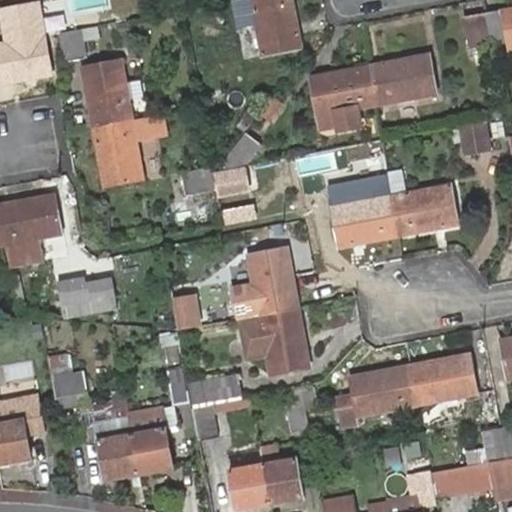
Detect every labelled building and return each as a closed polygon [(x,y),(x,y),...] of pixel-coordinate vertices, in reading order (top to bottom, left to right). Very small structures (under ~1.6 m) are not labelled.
[(232,0),(241,27),(256,22),(248,0),(232,0)] [(291,0),(252,0),(263,56),(301,48),(291,0)] [(511,10),(485,16),(490,45),(510,42),(511,50),(511,10)] [(470,48),(490,45),(485,16),(465,19),(470,48)] [(39,25),(12,30),(15,42),(41,37),(39,25)] [(61,33),(66,62),(86,58),(81,29),(61,33)] [(0,84),(53,76),(45,36),(41,37),(15,42),(0,44),(0,84)] [(370,68),(377,106),(435,97),(428,58),(370,68)] [(83,69),(94,129),(134,121),(123,62),(83,69)] [(359,109),(377,106),(370,68),(310,78),(316,117),(336,113),(338,127),(339,130),(362,126),(359,109)] [(320,130),(338,127),(336,113),(316,117),(320,130)] [(134,121),(94,129),(105,188),(145,180),(134,121)] [(491,153),(486,124),(458,129),(463,159),(491,153)] [(227,171),(245,167),(264,143),(247,130),(231,149),(225,158),(219,164),(227,171)] [(217,190),(219,197),(224,196),(248,191),(250,191),(245,167),(227,171),(214,173),(217,190)] [(189,196),(217,190),(214,173),(214,171),(213,169),(184,175),(189,196)] [(393,199),(399,237),(459,226),(452,188),(393,199)] [(41,237),(63,232),(56,196),(0,206),(0,230),(3,245),(5,244),(10,268),(45,261),(41,237)] [(340,249),(399,237),(393,199),(364,205),(334,211),(340,249)] [(242,302),(245,319),(250,318),(260,316),(298,309),(287,249),(249,256),(257,298),(242,302)] [(89,278),(62,283),(68,318),(95,313),(89,278)] [(173,293),(177,326),(202,323),(199,291),(173,293)] [(260,316),(250,318),(261,378),(271,376),(310,369),(298,309),(260,316)] [(511,378),(511,338),(501,340),(508,379),(511,378)] [(177,349),(165,350),(169,366),(180,364),(177,349)] [(454,368),(473,364),(471,357),(452,360),(454,368)] [(70,359),(50,363),(51,375),(72,371),(70,359)] [(411,368),(418,406),(478,395),(473,364),(454,368),(452,360),(411,368)] [(185,368),(164,372),(171,409),(192,405),(188,385),(185,368)] [(359,417),(418,406),(411,368),(352,379),(355,397),(339,400),(344,428),(360,425),(359,417)] [(51,375),(58,410),(79,406),(72,374),(72,371),(51,375)] [(72,374),(79,406),(87,404),(81,373),(72,374)] [(206,408),(214,407),(243,401),(238,375),(188,385),(193,411),(199,410),(206,408)] [(302,388),(282,392),(289,430),(309,426),(302,388)] [(92,406),(96,426),(130,420),(125,392),(111,395),(112,402),(92,406)] [(0,401),(0,425),(25,421),(28,438),(45,435),(38,395),(0,401)] [(193,411),(199,445),(221,440),(216,414),(252,407),(250,399),(243,401),(214,407),(206,408),(199,410),(193,411)] [(163,414),(130,420),(133,437),(167,430),(163,414)] [(106,480),(140,474),(133,437),(130,420),(96,426),(106,480)] [(0,425),(0,465),(32,459),(28,438),(25,421),(0,425)] [(511,427),(501,429),(507,460),(511,459),(511,427)] [(488,452),(490,463),(507,460),(501,429),(485,433),(488,452)] [(133,437),(140,474),(173,468),(167,430),(133,437)] [(237,510),(270,504),(263,465),(260,449),(227,454),(237,510)] [(490,463),(488,452),(465,456),(468,468),(490,463)] [(263,465),(270,504),(303,498),(297,459),(263,465)] [(511,459),(507,460),(490,463),(491,471),(511,467),(511,459)] [(431,475),(435,498),(447,495),(449,495),(472,491),(494,487),(492,476),(491,471),(490,463),(468,468),(444,472),(431,475)] [(421,507),(436,504),(435,498),(431,475),(429,467),(408,471),(410,479),(416,478),(421,507)] [(511,467),(491,471),(492,476),(494,487),(494,490),(511,486),(511,467)] [(511,486),(494,490),(497,503),(511,499),(511,486)] [(325,511),(353,506),(351,498),(324,503),(325,511)]
